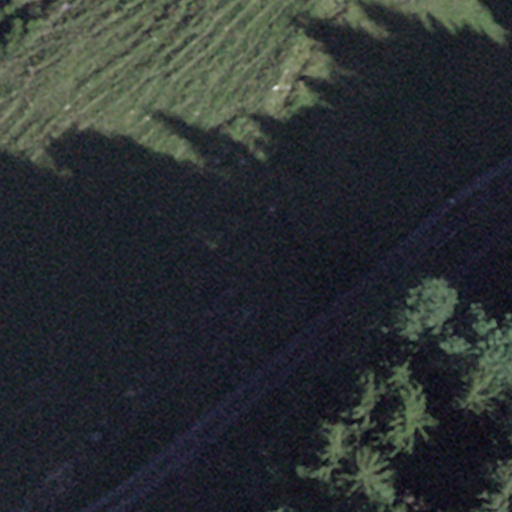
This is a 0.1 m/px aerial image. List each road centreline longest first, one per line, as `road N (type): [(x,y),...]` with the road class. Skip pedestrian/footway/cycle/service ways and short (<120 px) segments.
road 1 (track): [(112,511),(206,400),(420,297)]
road 2 (track): [(250,511),(420,297)]
road 3 (track): [(420,297),(304,511)]
road 4 (track): [(420,297),(511,198)]
